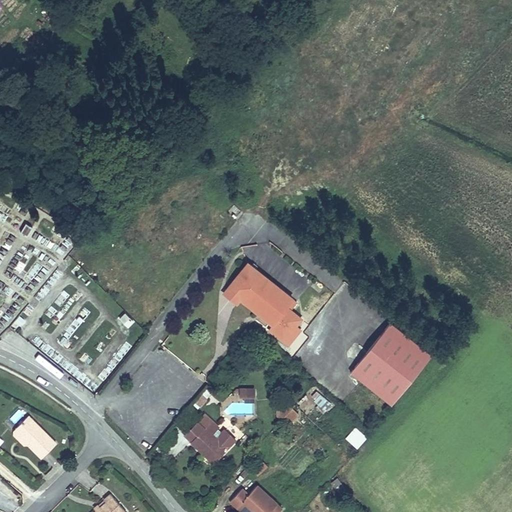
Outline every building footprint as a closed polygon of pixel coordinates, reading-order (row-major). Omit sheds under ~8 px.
[(235,295),(268,321),(263,327),(279,339),(297,315),(282,303),(288,295),(242,260),(222,286),(235,295)] [(235,295),(222,286),(217,291),(230,301),(235,295)] [(123,311),(116,321),(128,329),(135,319),(123,311)] [(387,324),(345,374),(385,407),(426,356),(387,324)] [(255,387),(240,386),(240,400),(255,401),(255,387)] [(326,411),(332,404),(316,391),(310,399),(326,411)] [(286,427),(296,414),(287,408),(277,420),(286,427)] [(58,442),(29,414),(13,430),(28,444),(42,458),(58,442)] [(190,444),(189,446),(211,467),(225,452),(210,438),(217,429),(203,416),(183,438),(190,444)] [(344,437),(356,448),(366,436),(354,425),(344,437)] [(28,444),(13,430),(11,433),(25,447),(28,444)] [(308,438),(302,444),(319,461),(325,454),(308,438)] [(336,482),(330,487),(342,503),(348,499),(336,482)] [(270,511),(272,510),(255,491),(246,499),(239,493),(228,505),(234,511),(270,511)] [(127,511),(112,494),(104,501),(107,504),(98,511),(127,511)]
